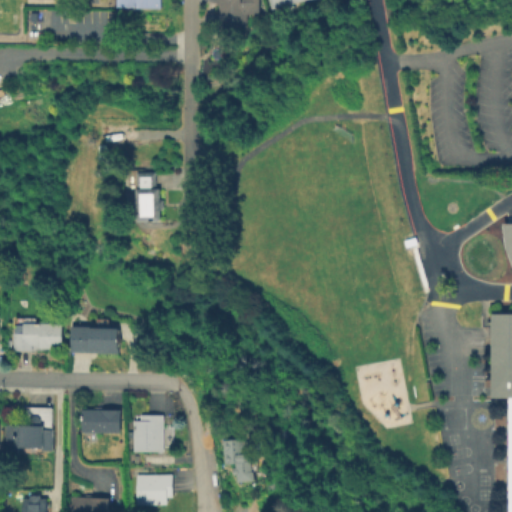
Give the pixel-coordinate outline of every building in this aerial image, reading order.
[(159,0),(114,0),(114,7),(159,8),(159,0)] [(259,0),(259,13),(245,13),(245,28),(216,28),(216,0),(259,0)] [(301,0),(267,0),(269,8),(301,0)] [(99,120),(129,121),(134,121),(134,129),(130,129),(130,137),(99,137),(99,120)] [(158,172),(158,190),(161,190),(161,198),(165,198),(165,208),(162,208),(162,220),(139,220),(139,172),(158,172)] [(511,511),(507,511),(507,396),(490,395),(490,312),(511,312),(511,511)] [(64,322),(64,348),(41,348),(41,344),(33,344),(33,350),(14,350),(14,332),(23,332),(23,322),(64,322)] [(120,328),(120,353),(72,352),(72,325),(91,325),(91,328),(120,328)] [(121,409),(120,432),(82,431),(82,408),(121,409)] [(164,414),(164,450),(133,450),(133,419),(141,419),(141,414),(164,414)] [(53,428),(52,449),(24,448),(24,447),(6,446),(7,424),(44,425),(44,428),(53,428)] [(244,439),(245,452),(253,451),(254,465),(251,466),(252,470),(253,470),(254,479),(237,481),(236,462),(234,462),(234,465),(227,466),(227,462),(226,462),(224,440),(244,439)] [(167,497),(167,503),(137,504),(137,473),(173,473),(173,496),(167,497)] [(110,497),(109,511),(71,511),(72,495),(110,497)] [(24,511),(24,499),(49,499),(49,511),(24,511)]
